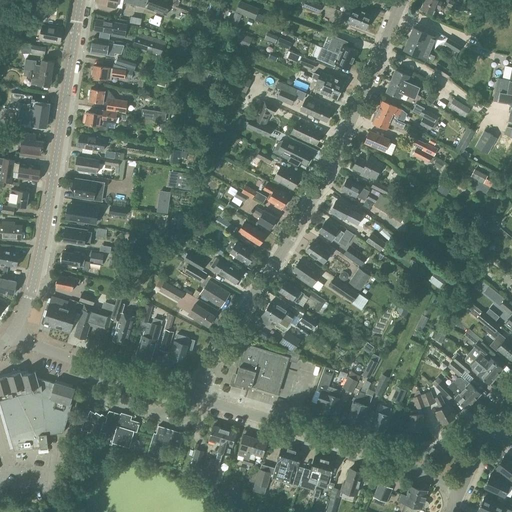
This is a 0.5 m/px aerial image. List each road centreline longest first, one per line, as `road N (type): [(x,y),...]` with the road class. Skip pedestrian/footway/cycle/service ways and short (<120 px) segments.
road 1 (residential): [(189,396),(314,195),(402,0)]
road 2 (tertiary): [(9,336),(27,304),(40,250),(80,0)]
road 3 (residential): [(394,457),(189,396)]
road 4 (residential): [(189,396),(9,336)]
